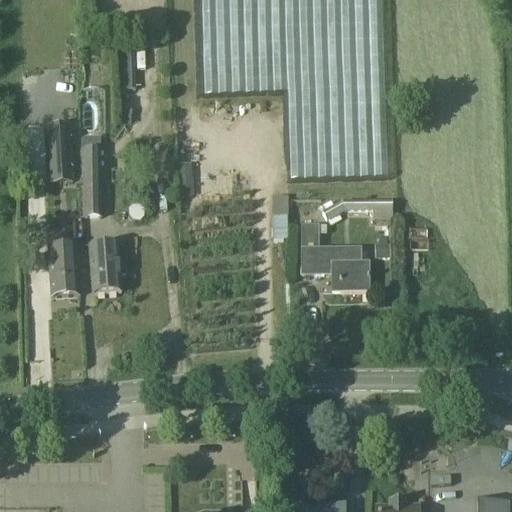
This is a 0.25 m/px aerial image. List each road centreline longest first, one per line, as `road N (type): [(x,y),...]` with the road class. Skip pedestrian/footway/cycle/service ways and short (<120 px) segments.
road 1 (secondary): [(235,385),(511,383)]
road 2 (secondary): [(235,385),(0,410)]
